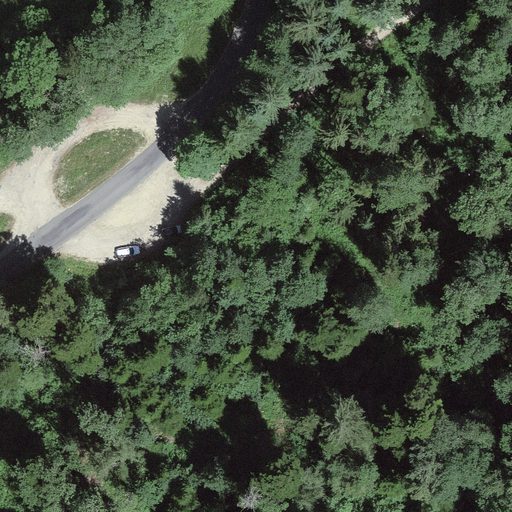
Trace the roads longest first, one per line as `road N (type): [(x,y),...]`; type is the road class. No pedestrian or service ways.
road 1 (track): [(54,234),(103,242),(136,237),(194,198),(293,102),(436,0)]
road 2 (unclassified): [(0,278),(178,135),(228,73),(255,0)]
road 3 (track): [(206,187),(178,135),(119,114),(0,196)]
